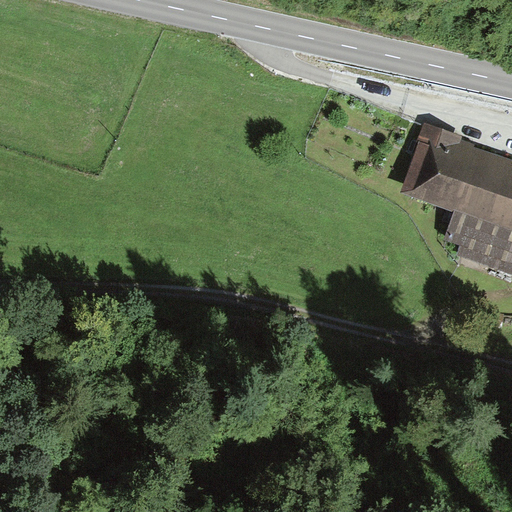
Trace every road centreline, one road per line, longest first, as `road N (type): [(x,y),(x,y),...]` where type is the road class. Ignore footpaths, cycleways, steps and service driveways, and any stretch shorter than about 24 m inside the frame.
road 1 (track): [(0,277),(340,308),(511,363)]
road 2 (secondary): [(511,77),(160,0)]
